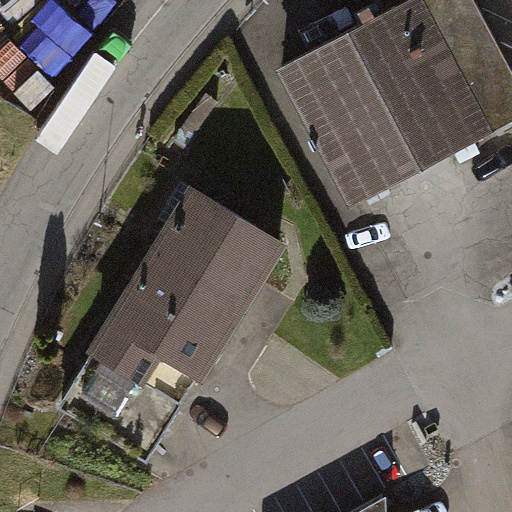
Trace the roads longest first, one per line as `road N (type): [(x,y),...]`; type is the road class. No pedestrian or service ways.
road 1 (unclassified): [(511,344),(199,511)]
road 2 (unclassified): [(0,277),(182,0)]
